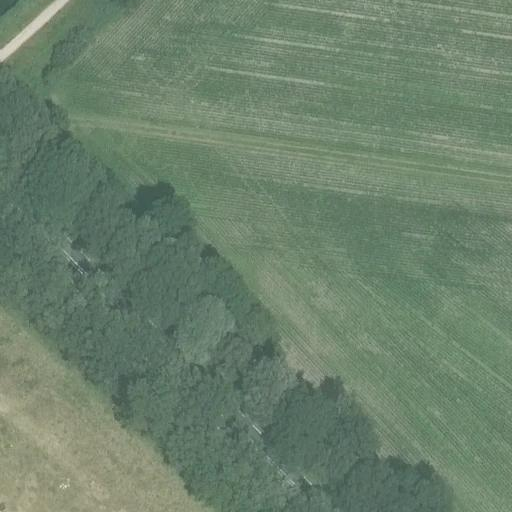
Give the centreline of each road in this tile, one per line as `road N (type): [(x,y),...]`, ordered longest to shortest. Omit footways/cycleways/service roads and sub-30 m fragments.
road 1 (track): [(0,96),(64,119),(511,180)]
road 2 (primary): [(319,511),(0,190)]
